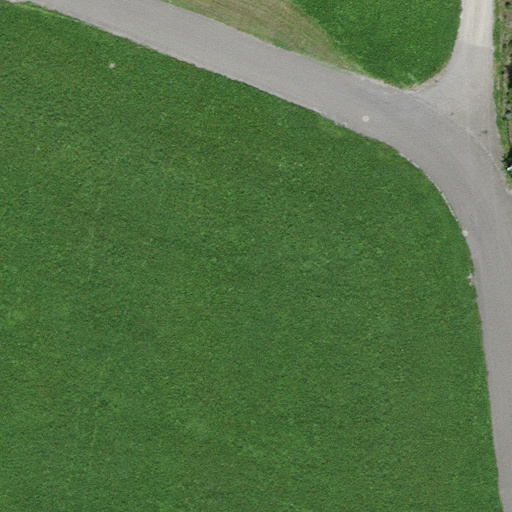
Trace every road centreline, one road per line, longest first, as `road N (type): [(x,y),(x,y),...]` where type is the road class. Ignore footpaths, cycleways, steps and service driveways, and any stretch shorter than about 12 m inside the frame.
road 1 (residential): [(74,0),(454,139),(489,206),(511,361)]
road 2 (track): [(454,139),(476,0)]
